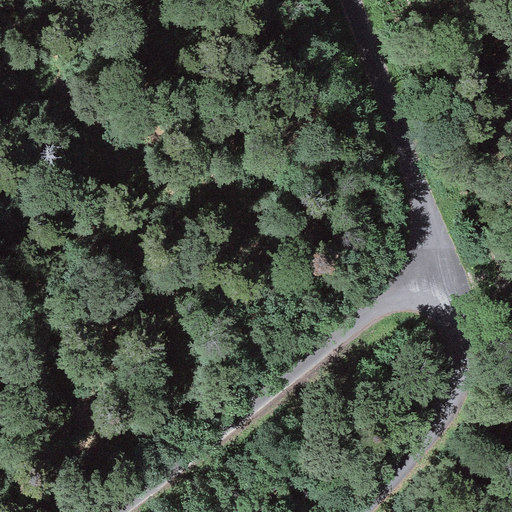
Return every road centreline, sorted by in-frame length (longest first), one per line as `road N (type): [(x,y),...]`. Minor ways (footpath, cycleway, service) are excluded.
road 1 (unclassified): [(115,511),(441,255)]
road 2 (unclassified): [(441,255),(459,372),(435,424),(360,511)]
road 3 (unclassified): [(351,0),(441,255)]
